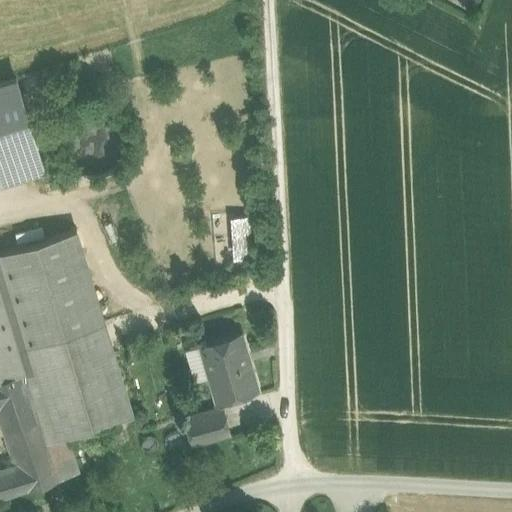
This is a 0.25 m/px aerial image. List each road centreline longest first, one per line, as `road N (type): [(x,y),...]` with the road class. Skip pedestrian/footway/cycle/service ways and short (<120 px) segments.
road 1 (unclassified): [(289,483),(267,0)]
road 2 (unclassified): [(511,486),(289,483)]
